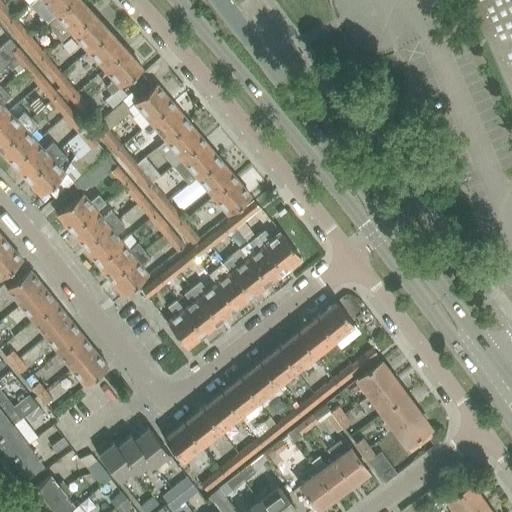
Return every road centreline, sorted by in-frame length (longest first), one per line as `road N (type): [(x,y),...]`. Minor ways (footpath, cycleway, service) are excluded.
road 1 (secondary): [(176,0),(376,238),(511,422)]
road 2 (residential): [(354,256),(193,390),(159,392),(0,208)]
road 3 (secondary): [(511,382),(217,0)]
road 4 (residential): [(136,0),(354,256)]
road 5 (residential): [(354,256),(481,427)]
road 6 (residential): [(370,511),(481,427)]
